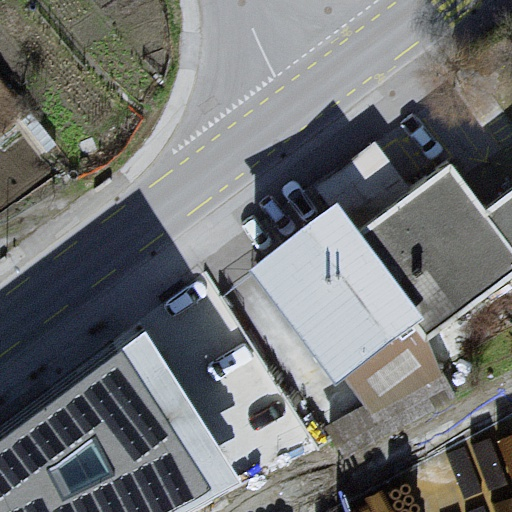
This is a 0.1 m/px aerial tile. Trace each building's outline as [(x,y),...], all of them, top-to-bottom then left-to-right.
[(329,160),(359,195),(402,160),(373,124),(329,160)] [(463,219),(428,169),(333,242),(388,322),(404,344),(501,271),(463,219)] [(511,182),(463,219),(501,271),(507,279),(511,275),(511,182)] [(388,322),(333,242),(312,210),(224,279),(306,387),(388,322)] [(0,511),(177,511),(212,496),(112,333),(0,422),(0,511)]
